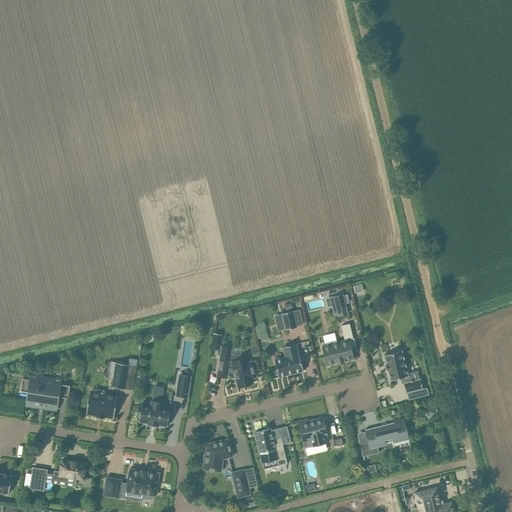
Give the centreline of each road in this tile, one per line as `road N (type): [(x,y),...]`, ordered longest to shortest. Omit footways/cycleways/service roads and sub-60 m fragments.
road 1 (unclassified): [(483,511),(354,0)]
road 2 (residential): [(359,392),(339,387),(199,420),(182,453)]
road 3 (residential): [(1,441),(4,424),(182,453)]
